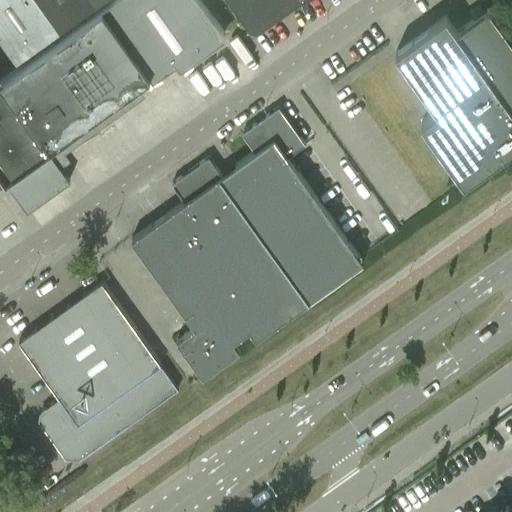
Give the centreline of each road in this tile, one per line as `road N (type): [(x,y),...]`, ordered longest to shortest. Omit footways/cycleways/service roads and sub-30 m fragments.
road 1 (unclassified): [(0,268),(381,0)]
road 2 (secondary): [(511,264),(166,511)]
road 3 (unclassified): [(338,499),(511,376)]
road 4 (secondary): [(350,439),(511,323)]
road 5 (secondary): [(248,511),(350,439)]
